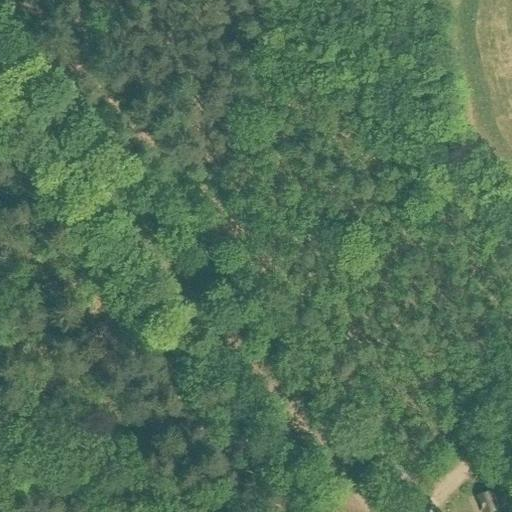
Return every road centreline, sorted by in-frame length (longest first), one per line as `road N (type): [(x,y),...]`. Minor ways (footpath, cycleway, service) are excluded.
road 1 (track): [(0,77),(377,511)]
road 2 (unclassified): [(204,511),(0,479)]
road 3 (track): [(421,511),(511,419)]
